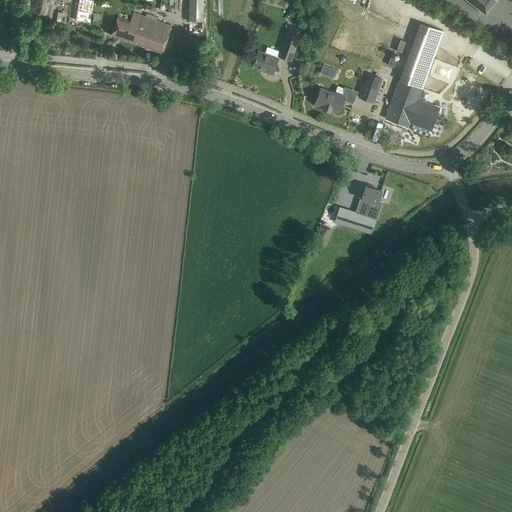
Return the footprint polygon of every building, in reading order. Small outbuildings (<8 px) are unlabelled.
[(203,21),(203,0),(189,0),(189,20),(203,21)] [(467,0),(485,14),(495,0),(467,0)] [(162,52),(171,26),(141,15),(142,14),(134,11),(130,21),(117,16),(111,34),(162,52)] [(399,79),(385,118),(408,127),(410,123),(418,126),(432,131),(440,108),(426,103),(418,100),(422,88),(443,31),(419,23),(399,79)] [(280,52),(278,56),(291,60),(299,36),(302,30),(290,26),(288,32),(287,32),(280,52)] [(258,51),(256,55),(255,55),(253,56),(251,61),(252,63),(253,63),(253,65),(259,67),(259,69),(272,74),(278,58),(258,51)] [(323,65),(320,73),(327,76),(330,74),(334,76),(336,70),(323,65)] [(367,73),(359,97),(373,102),(381,78),(367,73)] [(319,94),(315,103),(323,106),(322,109),(330,112),(331,109),(339,112),(343,100),(352,103),(355,95),(344,90),(345,88),(338,86),(335,93),(321,88),(319,94)] [(350,209),(345,225),(372,232),(376,219),(377,220),(380,211),(382,201),(378,200),(379,196),(381,191),(374,188),(374,186),(368,185),(367,186),(366,186),(363,195),(362,198),(360,197),(356,211),(350,209)] [(317,238),(314,245),(321,247),(324,241),(326,242),(330,230),(322,226),(320,226),(315,238),(317,238)] [(302,235),(296,251),(303,254),(309,238),(302,235)]
